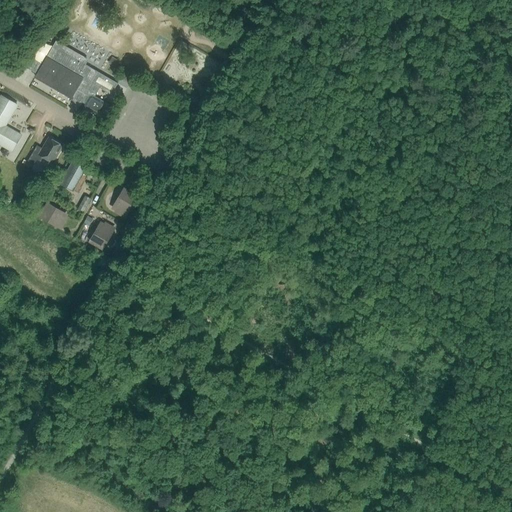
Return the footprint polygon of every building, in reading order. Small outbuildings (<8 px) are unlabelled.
[(104,36),(107,24),(97,22),(94,34),(104,36)] [(112,30),(107,28),(103,38),(107,40),(112,30)] [(36,74),(35,77),(72,98),(72,97),(81,102),(81,103),(83,104),(84,108),(96,115),(100,113),(103,107),(102,103),(93,98),(98,90),(110,97),(116,85),(82,65),(85,60),(54,43),(42,64),(34,60),(28,69),(36,74)] [(99,52),(96,56),(107,64),(110,60),(99,52)] [(23,70),(18,86),(30,90),(35,74),(23,70)] [(0,97),(0,144),(11,151),(20,135),(5,126),(17,105),(1,96),(0,97)] [(34,115),(29,125),(38,130),(43,119),(34,115)] [(36,145),(26,163),(32,167),(36,159),(40,162),(43,157),(52,163),(62,145),(48,137),(42,149),(36,145)] [(72,162),(60,184),(72,191),(85,169),(72,162)] [(116,212),(122,216),(126,210),(127,211),(134,200),(122,193),(116,203),(115,202),(113,206),(113,207),(113,208),(117,210),(116,212)] [(90,199),(85,196),(77,210),(83,213),(90,199)] [(51,206),(44,218),(54,224),(56,222),(62,226),(65,219),(64,218),(66,215),(65,214),(65,213),(62,211),(61,212),(51,206)] [(98,229),(92,238),(104,245),(110,235),(108,234),(112,227),(105,224),(104,225),(101,223),(100,224),(99,224),(97,227),(98,229)]
